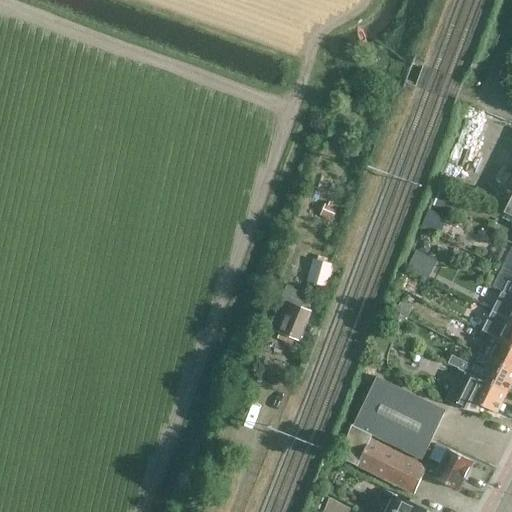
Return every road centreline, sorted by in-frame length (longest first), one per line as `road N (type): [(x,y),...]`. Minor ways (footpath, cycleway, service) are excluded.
road 1 (track): [(144,511),(291,123),(291,92),(322,34),(366,0)]
road 2 (track): [(487,102),(381,66),(273,99),(0,0)]
